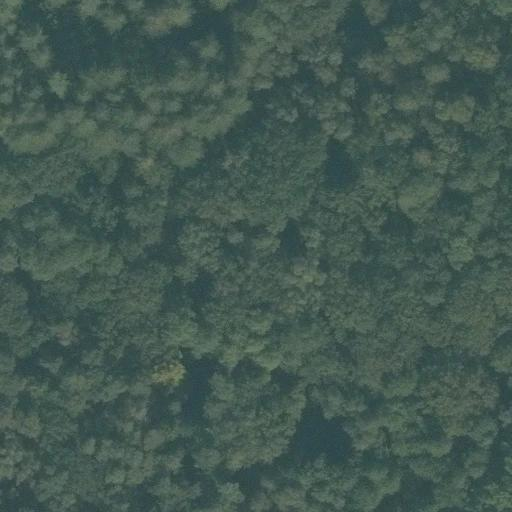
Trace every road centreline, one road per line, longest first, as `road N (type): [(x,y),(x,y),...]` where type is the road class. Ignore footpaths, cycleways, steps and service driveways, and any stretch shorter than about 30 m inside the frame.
road 1 (track): [(0,345),(339,374)]
road 2 (track): [(339,374),(511,306)]
